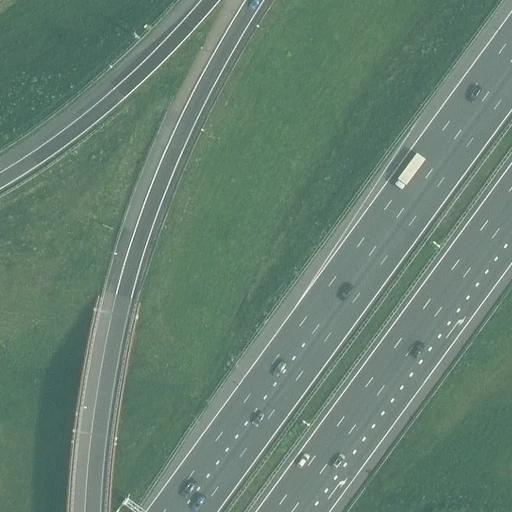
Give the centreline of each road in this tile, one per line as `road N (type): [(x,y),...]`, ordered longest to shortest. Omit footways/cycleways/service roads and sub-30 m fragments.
road 1 (motorway): [(511,60),(181,511)]
road 2 (motorway): [(254,0),(179,137),(138,243),(100,402),(90,511)]
road 3 (motorway): [(291,511),(511,210)]
road 4 (motorway): [(209,0),(93,115),(0,180)]
